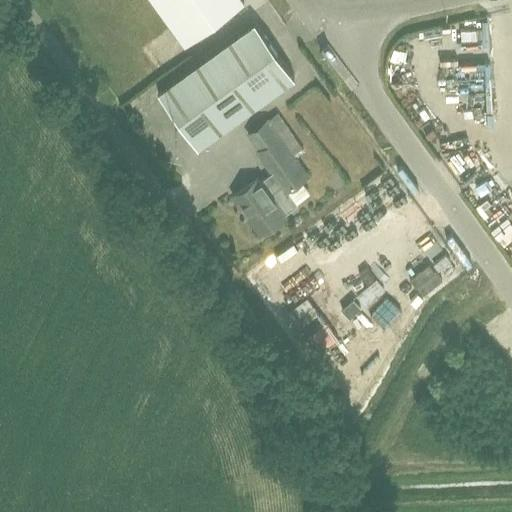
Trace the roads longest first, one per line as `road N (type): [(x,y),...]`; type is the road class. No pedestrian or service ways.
road 1 (unclassified): [(315,511),(308,453),(269,366),(15,0)]
road 2 (unclassified): [(344,13),(340,54),(511,290)]
